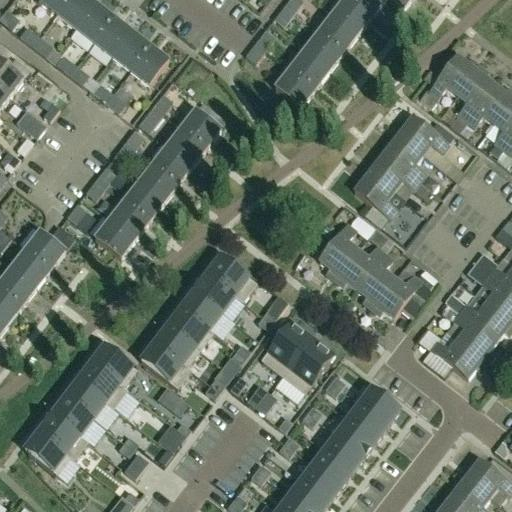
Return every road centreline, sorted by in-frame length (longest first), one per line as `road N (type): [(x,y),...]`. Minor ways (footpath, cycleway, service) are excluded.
road 1 (residential): [(381,511),(458,410),(396,362),(504,215)]
road 2 (residential): [(42,196),(103,119),(0,40)]
